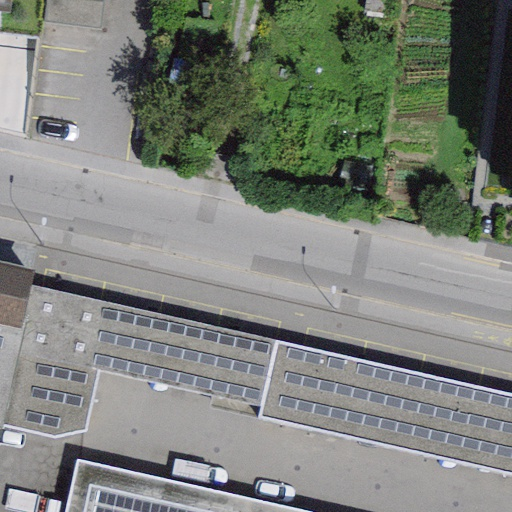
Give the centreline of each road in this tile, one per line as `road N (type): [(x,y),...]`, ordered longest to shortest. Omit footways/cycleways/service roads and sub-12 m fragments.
road 1 (tertiary): [(0,188),(511,297)]
road 2 (unknown): [(142,0),(101,210)]
